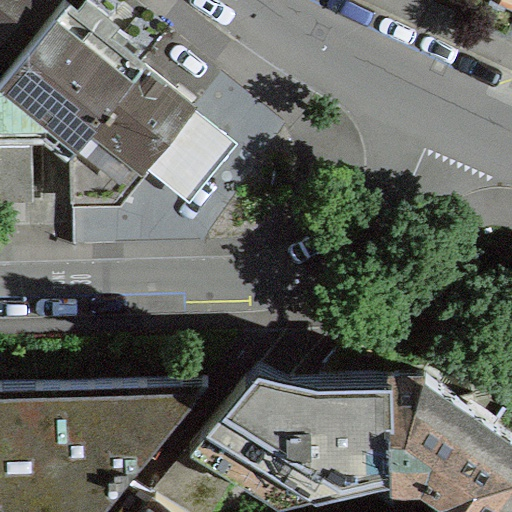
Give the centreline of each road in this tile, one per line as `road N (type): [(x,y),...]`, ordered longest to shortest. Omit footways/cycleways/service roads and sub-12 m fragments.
road 1 (residential): [(445,104),(386,228),(342,259),(284,282),(0,290)]
road 2 (tertiary): [(270,0),(445,104)]
